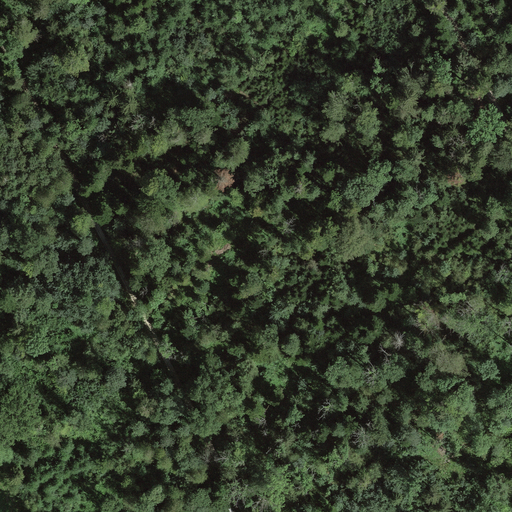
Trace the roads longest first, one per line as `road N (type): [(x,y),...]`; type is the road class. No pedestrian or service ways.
road 1 (track): [(243,511),(0,37)]
road 2 (track): [(438,0),(511,143)]
